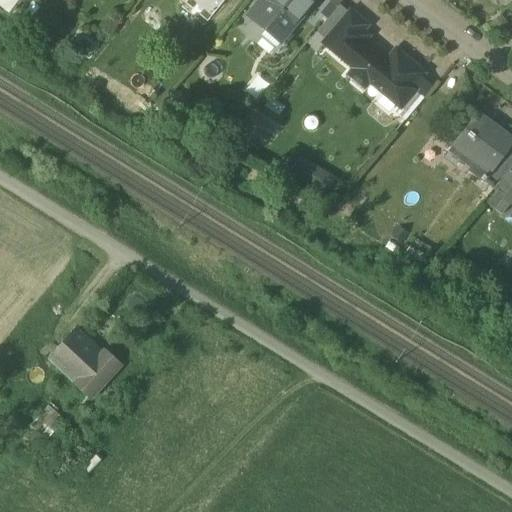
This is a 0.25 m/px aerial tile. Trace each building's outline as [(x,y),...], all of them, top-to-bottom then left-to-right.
[(0,0),(0,4),(9,11),(18,0),(0,0)] [(267,0),(252,18),(281,42),(315,0),(267,0)] [(366,27),(349,13),(339,26),(362,45),(368,37),(362,32),(366,27)] [(362,45),(339,26),(324,43),(354,69),(350,75),(396,113),(415,90),(413,88),(384,64),(362,45)] [(425,74),(396,50),(384,64),(413,88),(425,74)] [(478,115),(454,146),(476,162),(479,158),(493,169),(499,162),(511,144),(511,143),(494,129),(495,128),(478,115)] [(493,169),(483,182),(494,190),(510,171),(499,162),(493,169)] [(101,354),(76,331),(52,359),(76,382),(75,384),(91,398),(120,366),(104,352),(101,354)] [(65,421),(48,406),(20,439),(28,446),(38,436),(45,443),(65,421)]
